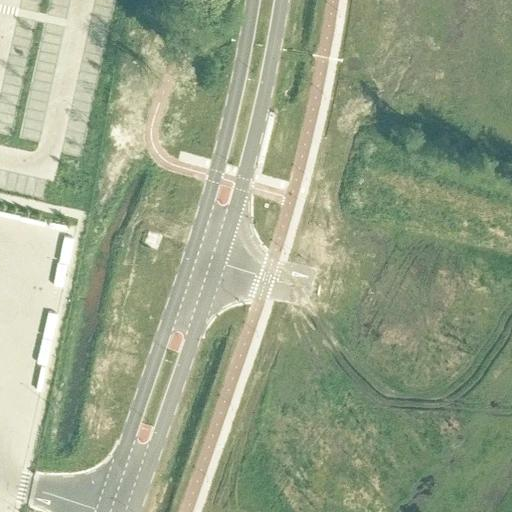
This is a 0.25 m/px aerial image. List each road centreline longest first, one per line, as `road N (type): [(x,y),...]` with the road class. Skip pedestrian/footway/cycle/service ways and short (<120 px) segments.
road 1 (unclassified): [(251,0),(242,69),(196,242),(102,511)]
road 2 (unclassified): [(132,511),(244,174),(281,0)]
